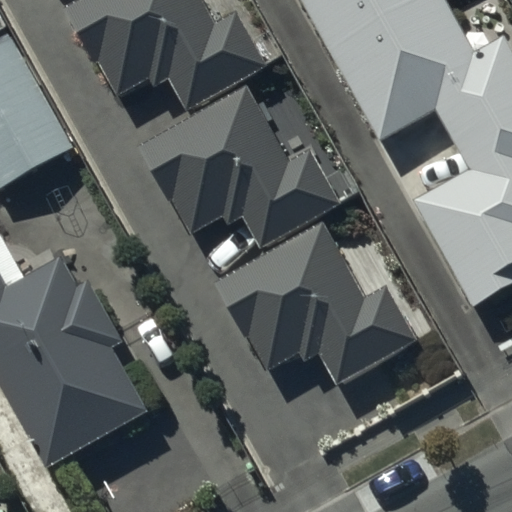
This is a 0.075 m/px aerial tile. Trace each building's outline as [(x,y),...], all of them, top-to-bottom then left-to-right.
[(187,113),(271,68),(242,15),(220,28),(204,0),(90,0),(69,13),(99,65),(101,64),(122,99),(152,81),(157,89),(168,82),(187,113)] [(440,115),(471,173),(416,202),(476,312),(511,292),(511,47),(508,39),(478,56),(447,0),(302,0),(382,146),(440,115)] [(0,12),(0,36),(10,32),(0,12)] [(0,196),(76,153),(74,149),(11,42),(0,48),(0,196)] [(263,251),(264,250),(346,207),(316,150),(294,164),(251,88),(141,150),(173,206),(176,204),(194,237),(226,219),(232,228),(245,220),(263,251)] [(338,387),(341,385),(420,339),(390,288),(369,300),(324,223),(219,285),(271,373),(301,356),(306,364),(320,356),(338,387)] [(59,265),(7,293),(0,279),(0,362),(54,462),(145,413),(109,345),(117,335),(91,288),(76,296),(59,265)]
